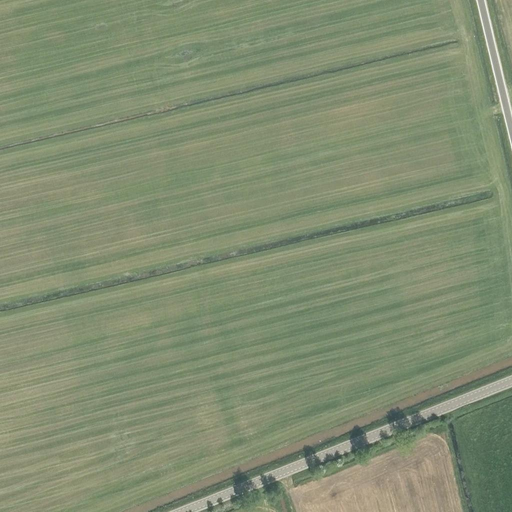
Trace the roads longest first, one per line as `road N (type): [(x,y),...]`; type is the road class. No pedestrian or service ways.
road 1 (tertiary): [(185,511),(511,382)]
road 2 (unclassified): [(511,138),(479,0)]
